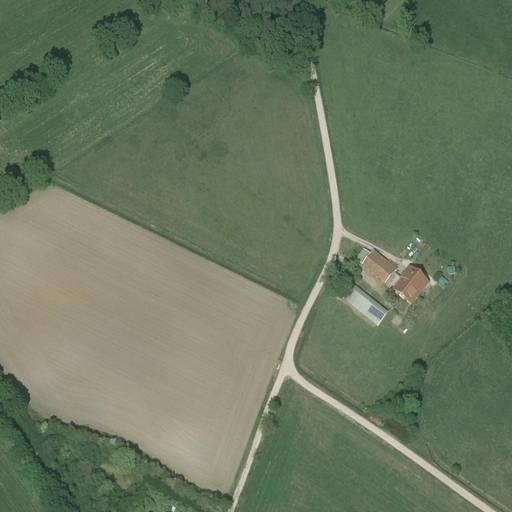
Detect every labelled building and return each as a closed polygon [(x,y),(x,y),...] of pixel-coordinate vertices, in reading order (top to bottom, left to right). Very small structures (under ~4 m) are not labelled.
[(361,267),(377,280),(385,271),(368,258),(370,255),(363,250),(355,261),(362,266),(361,267)] [(385,271),(377,280),(384,286),(397,270),(373,251),(370,255),(368,258),(385,271)] [(409,267),(401,278),(420,293),(429,283),(409,267)] [(420,293),(401,278),(400,278),(401,279),(392,291),(411,306),(420,293)] [(343,300),(377,328),(388,313),(353,286),(343,300)]
